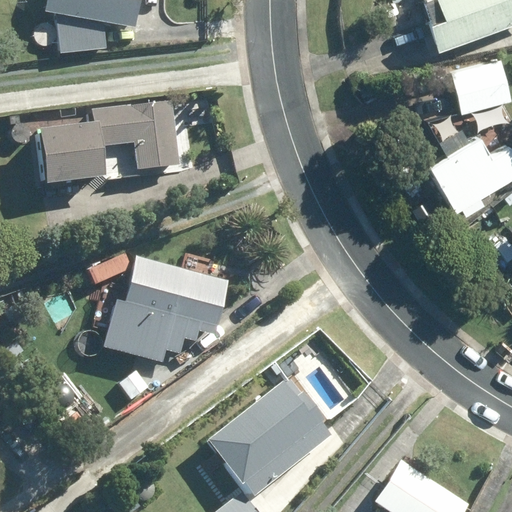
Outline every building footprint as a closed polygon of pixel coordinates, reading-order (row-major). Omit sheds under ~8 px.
[(57,21),(58,57),(103,52),(103,29),(133,33),(137,0),(46,0),(43,19),(57,21)] [(511,0),(437,0),(441,13),(427,18),(435,44),(511,17),(511,0)] [(497,59),(449,70),(459,110),(506,100),(497,59)] [(178,164),(170,102),(90,112),(91,123),(37,130),(44,183),(103,176),(100,146),(132,142),(136,169),(178,164)] [(71,107),(43,111),(44,119),(72,115),(71,107)] [(478,133),(427,162),(453,207),(511,172),(511,149),(508,143),(490,153),(478,133)] [(133,256),(119,311),(211,336),(227,281),(133,256)] [(161,369),(142,346),(117,367),(135,390),(161,369)] [(228,421),(249,450),(234,460),(242,472),(257,462),(270,480),(311,450),(300,435),(322,420),(301,391),(291,398),(280,383),(228,421)] [(75,411),(61,422),(76,441),(90,432),(75,411)] [(373,501),(389,511),(461,511),(467,504),(400,460),(373,501)] [(238,511),(271,511),(252,496),(238,511)]
